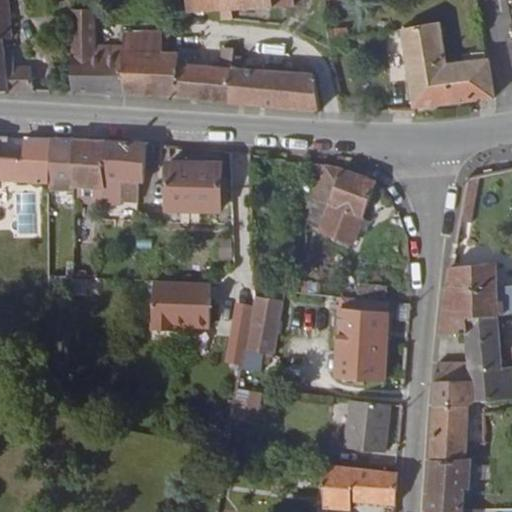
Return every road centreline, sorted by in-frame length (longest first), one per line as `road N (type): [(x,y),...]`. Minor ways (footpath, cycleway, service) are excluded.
road 1 (tertiary): [(0,114),(432,138)]
road 2 (residential): [(411,511),(432,138)]
road 3 (residential): [(511,122),(490,0)]
